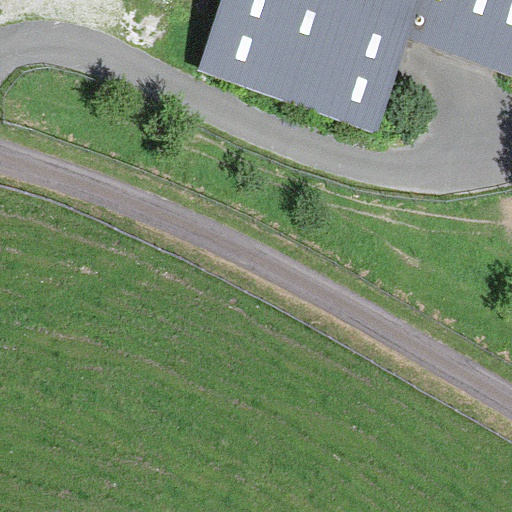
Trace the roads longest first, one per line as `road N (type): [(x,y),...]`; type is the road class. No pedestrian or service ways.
road 1 (unclassified): [(0,159),(272,270),(511,407)]
road 2 (track): [(511,156),(415,169),(363,163),(253,126),(91,51),(47,46),(0,57)]
